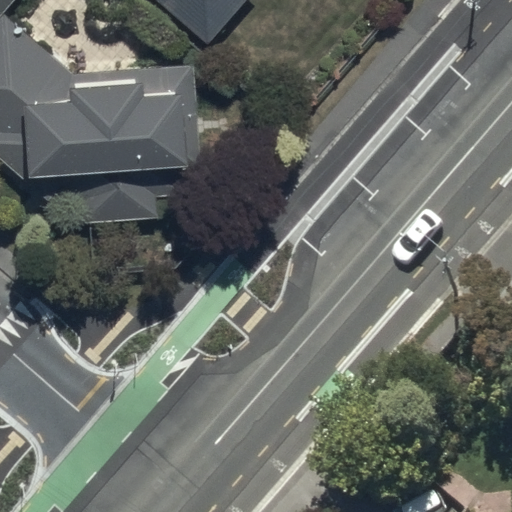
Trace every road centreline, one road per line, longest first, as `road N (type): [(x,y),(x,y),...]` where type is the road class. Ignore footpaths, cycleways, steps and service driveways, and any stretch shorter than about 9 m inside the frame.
road 1 (tertiary): [(171,494),(511,102)]
road 2 (residential): [(0,346),(171,494)]
